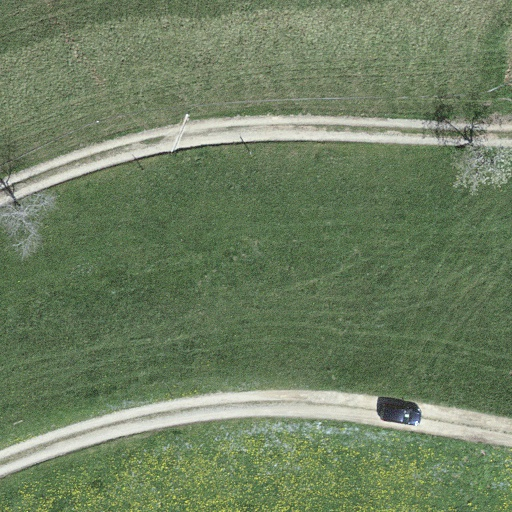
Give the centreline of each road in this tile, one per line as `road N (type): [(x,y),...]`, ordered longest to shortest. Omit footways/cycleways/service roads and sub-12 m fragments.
road 1 (track): [(0,206),(108,163),(245,135),(511,136)]
road 2 (track): [(511,429),(371,404),(198,408),(110,426),(0,465)]
